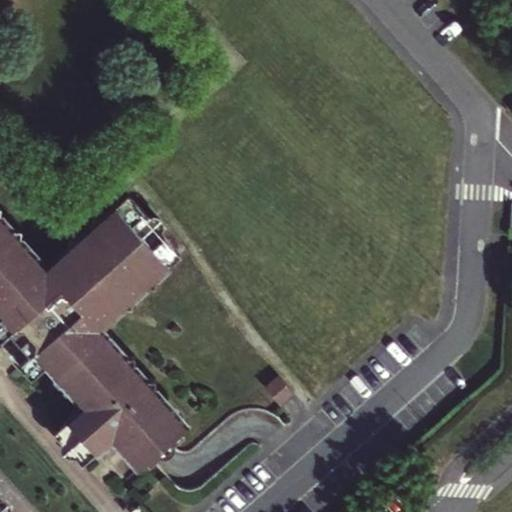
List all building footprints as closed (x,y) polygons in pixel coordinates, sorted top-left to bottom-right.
[(136,191),(123,203),(127,208),(141,197),(136,191)] [(0,297),(13,312),(0,323),(0,327),(1,328),(0,328),(0,334),(3,337),(8,343),(20,331),(29,331),(41,345),(39,352),(27,363),(38,375),(41,372),(44,376),(58,363),(92,403),(78,417),(83,423),(67,435),(87,457),(101,444),(106,449),(122,434),(150,463),(197,422),(165,386),(166,376),(155,375),(144,362),(144,353),(135,353),(111,324),(132,305),(141,305),(142,295),(155,285),(164,285),(165,275),(177,264),(172,258),(186,246),(159,216),(141,197),(127,208),(123,203),(111,215),(101,214),(100,224),(87,236),(77,236),(76,246),(55,264),(29,236),(30,228),(21,227),(8,213),(9,204),(1,204),(0,203),(0,297)] [(172,258),(177,264),(191,252),(186,246),(172,258)] [(277,397),(283,404),(295,393),(280,377),(268,387),(277,397)] [(83,423),(78,417),(66,427),(62,430),(67,435),(83,423)] [(101,444),(87,457),(92,463),(106,449),(101,444)] [(0,511),(14,511),(0,497),(0,511)]
